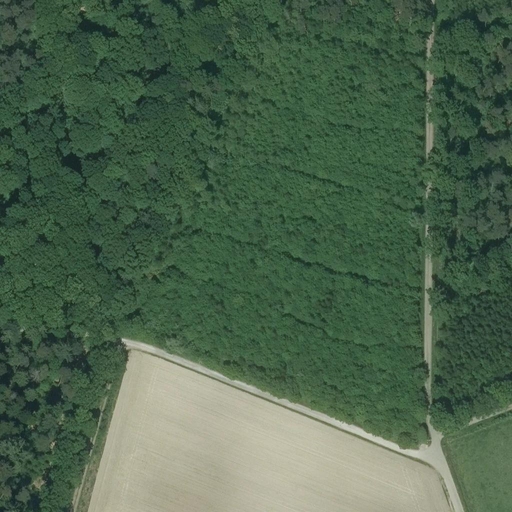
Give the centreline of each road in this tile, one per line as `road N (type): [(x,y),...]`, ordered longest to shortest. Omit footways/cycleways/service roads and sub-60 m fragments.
road 1 (track): [(430,0),(426,418),(433,436),(511,406)]
road 2 (track): [(0,326),(116,336),(412,454),(437,451)]
road 3 (track): [(116,336),(71,511)]
